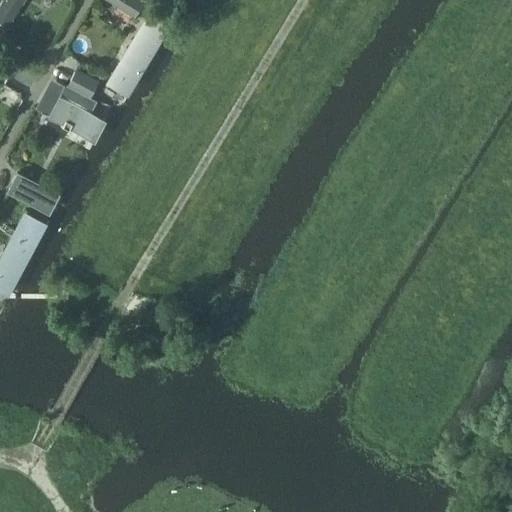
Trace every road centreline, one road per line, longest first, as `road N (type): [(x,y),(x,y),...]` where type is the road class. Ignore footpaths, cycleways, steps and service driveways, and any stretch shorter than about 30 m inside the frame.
road 1 (track): [(305,0),(28,462)]
road 2 (unclassified): [(0,150),(82,0)]
